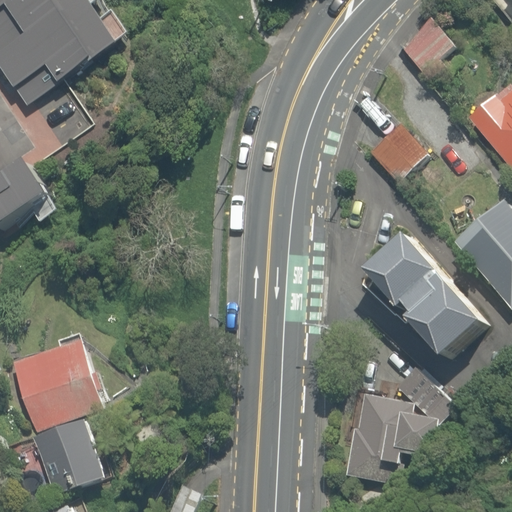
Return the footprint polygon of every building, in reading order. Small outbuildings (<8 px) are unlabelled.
[(0,0),(0,65),(27,107),(128,32),(106,0),(0,0)] [(464,38),(441,13),(410,41),(438,71),(454,56),(449,51),(464,38)] [(511,82),(475,115),(511,156),(511,82)] [(435,156),(409,125),(376,152),(402,184),(435,156)] [(0,217),(9,230),(39,208),(49,223),(68,211),(57,195),(60,194),(39,164),(16,178),(13,173),(0,182),(3,187),(0,189),(0,217)] [(511,205),(462,246),(511,305),(511,205)] [(455,282),(417,239),(377,275),(456,363),(494,330),(462,295),(455,301),(445,291),(455,282)] [(93,343),(19,364),(39,433),(113,412),(111,403),(113,402),(105,374),(102,375),(93,343)] [(420,405),(373,396),(367,429),(359,427),(350,478),(405,488),(412,450),(441,455),(447,419),(418,414),(420,405)] [(101,423),(44,439),(61,496),(118,480),(101,423)] [(198,511),(207,495),(186,485),(173,511),(198,511)]
